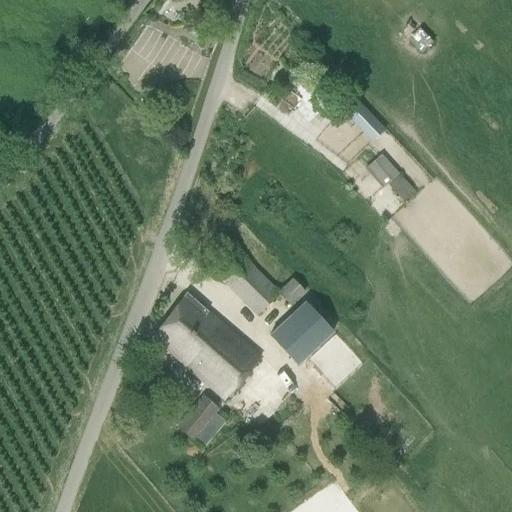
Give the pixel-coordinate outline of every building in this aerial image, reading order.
[(371,143),(384,130),(371,116),(357,129),(371,143)] [(373,164),(368,169),(385,187),(387,185),(398,175),(381,157),(373,164)] [(398,175),(387,185),(392,189),(390,192),(396,198),(398,197),(401,200),(411,189),(398,175)] [(257,317),(279,294),(291,306),(305,292),(292,279),(279,293),(232,247),(209,270),(257,317)] [(224,399),(260,358),(186,293),(152,337),(224,399)] [(305,303),(270,336),(297,366),(333,333),(305,303)] [(190,438),(216,408),(203,397),(177,427),(190,438)]
